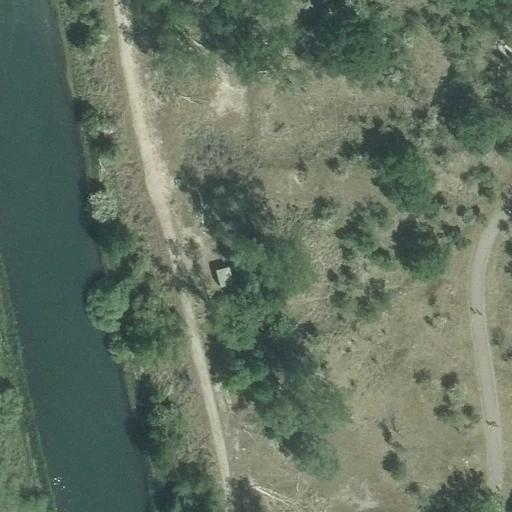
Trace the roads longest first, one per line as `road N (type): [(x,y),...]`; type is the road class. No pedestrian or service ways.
road 1 (track): [(230,511),(125,0)]
road 2 (track): [(495,511),(476,269),(495,221),(511,207)]
